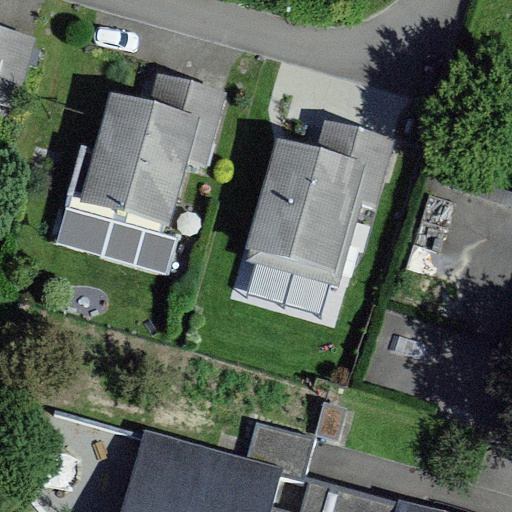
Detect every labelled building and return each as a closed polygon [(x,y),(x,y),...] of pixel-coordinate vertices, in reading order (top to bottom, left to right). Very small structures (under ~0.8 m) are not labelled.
[(0,160),(14,111),(34,116),(53,48),(0,33),(0,160)] [(169,115),(123,104),(93,218),(185,242),(203,174),(227,181),(246,109),(175,91),(169,115)] [(325,174),(294,164),(263,264),(354,292),(375,223),(395,229),(416,162),(336,137),(325,174)] [(277,511),(288,480),(140,438),(122,511),(277,511)] [(396,511),(398,509),(330,492),(288,480),(277,511),(396,511)]
